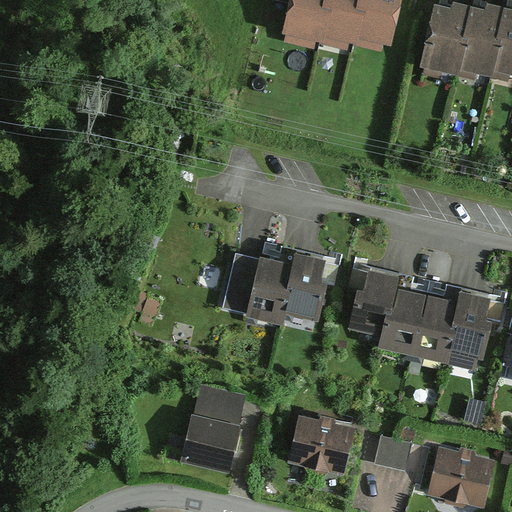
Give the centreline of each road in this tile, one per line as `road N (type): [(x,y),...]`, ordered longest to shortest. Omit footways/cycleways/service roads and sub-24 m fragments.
road 1 (residential): [(511,258),(224,189)]
road 2 (residential): [(225,511),(151,497),(98,511)]
